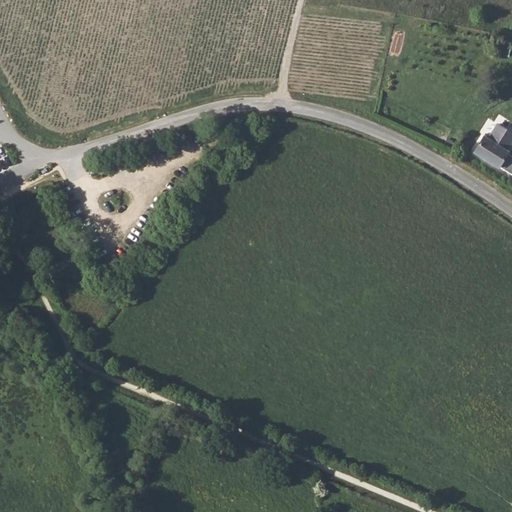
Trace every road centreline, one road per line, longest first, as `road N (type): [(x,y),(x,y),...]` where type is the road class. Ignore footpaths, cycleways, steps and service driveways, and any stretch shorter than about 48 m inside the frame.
road 1 (residential): [(280,106),(222,107),(50,157),(20,144),(0,116)]
road 2 (unclassified): [(511,211),(397,142),(280,106)]
